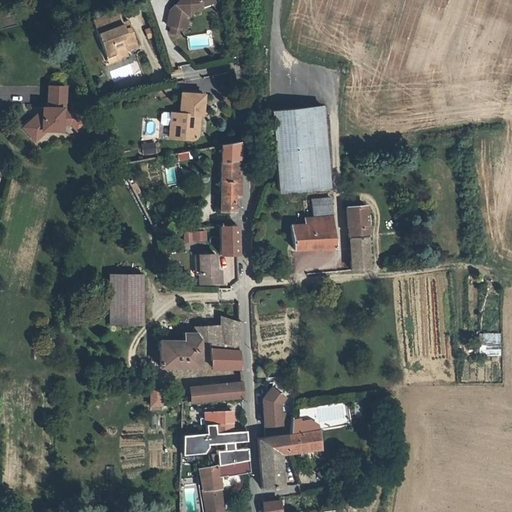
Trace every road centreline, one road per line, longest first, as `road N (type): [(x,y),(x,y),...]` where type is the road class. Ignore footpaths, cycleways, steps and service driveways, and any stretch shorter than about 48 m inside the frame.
road 1 (residential): [(258,511),(236,0)]
road 2 (track): [(370,201),(374,275),(449,269)]
